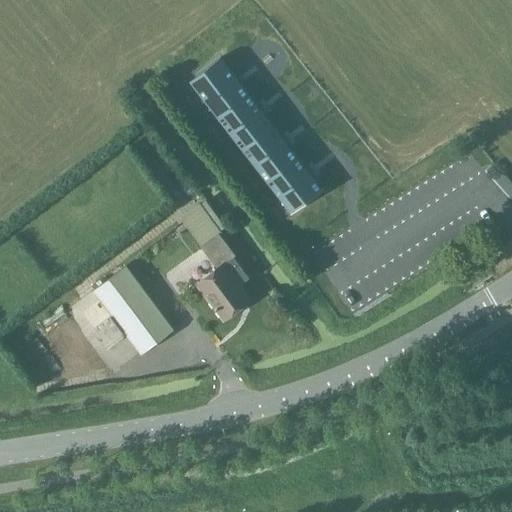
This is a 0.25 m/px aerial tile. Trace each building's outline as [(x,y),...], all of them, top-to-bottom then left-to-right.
[(258,69),(273,59),(247,22),(232,32),(258,69)] [(190,82),(218,119),(249,94),(221,57),(190,82)] [(218,119),(230,135),(262,110),(249,94),(218,119)] [(230,135),(243,150),(274,126),(262,110),(230,135)] [(243,150),(255,166),(286,142),(274,126),(243,150)] [(255,166),(267,182),(298,158),(286,142),(255,166)] [(267,182),(279,198),(310,173),(298,158),(267,182)] [(190,161),(180,166),(190,183),(199,178),(190,161)] [(310,173),(279,198),(291,213),(291,215),(324,190),(323,189),(322,189),(312,175),(310,173)] [(200,245),(218,231),(225,226),(206,201),(181,219),(200,245)] [(217,266),(195,283),(224,321),(252,300),(240,285),(250,278),(234,258),(237,256),(218,231),(200,245),(217,266)] [(94,289),(127,334),(142,354),(174,330),(126,265),(94,289)]
